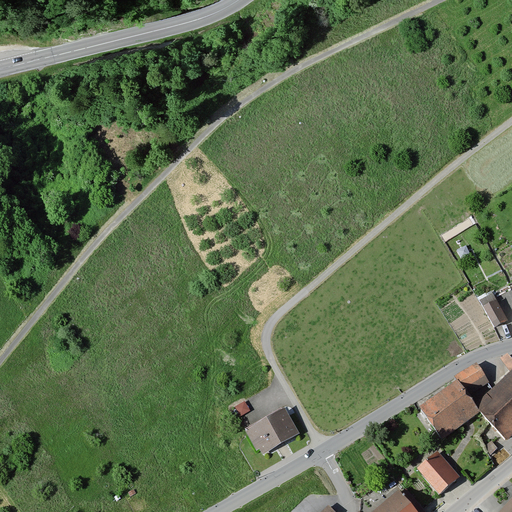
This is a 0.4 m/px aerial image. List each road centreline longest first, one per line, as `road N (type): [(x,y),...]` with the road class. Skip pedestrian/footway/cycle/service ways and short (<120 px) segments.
road 1 (track): [(0,360),(103,234),(215,122),(275,79),(438,0)]
road 2 (residential): [(322,451),(267,350),(270,323),(511,123)]
road 3 (secondary): [(238,0),(186,23),(0,69)]
road 4 (tertiary): [(511,344),(467,360),(322,451)]
road 5 (tertiary): [(322,451),(215,511)]
